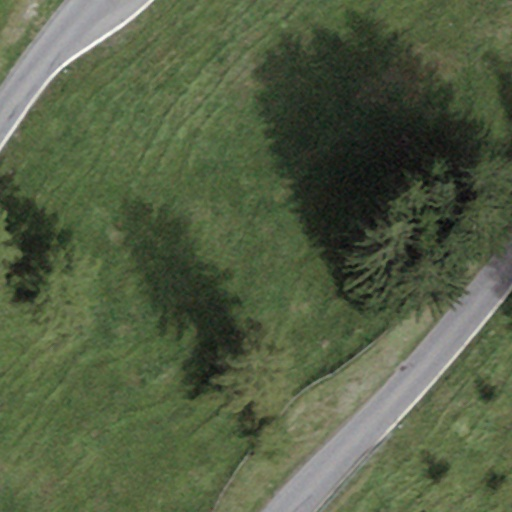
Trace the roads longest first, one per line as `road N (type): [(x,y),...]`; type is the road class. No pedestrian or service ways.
road 1 (tertiary): [(288,511),(511,263)]
road 2 (tertiary): [(92,0),(0,119)]
